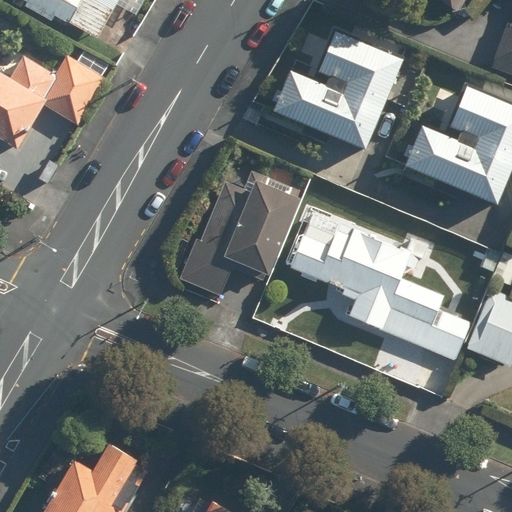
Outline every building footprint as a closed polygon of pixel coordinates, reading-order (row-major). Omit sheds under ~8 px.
[(133,18),(142,0),(17,0),(25,4),(23,7),(51,23),(53,19),(96,43),(116,8),(133,18)] [(433,0),(450,13),(460,0),(433,0)] [(511,24),(511,26),(495,20),(479,66),(511,77),(511,24)] [(366,148),(401,62),(329,33),(311,79),(291,71),(275,111),(366,148)] [(77,127),(105,79),(66,56),(53,78),(22,60),(10,81),(0,74),(0,146),(11,153),(40,105),(77,127)] [(497,204),(511,166),(511,109),(462,90),(444,134),(422,125),(405,168),(497,204)] [(301,193),(250,171),(241,190),(221,182),(178,281),(219,298),(233,267),(263,280),(301,193)] [(312,204),(285,269),(339,292),(338,296),(351,302),(344,319),(453,362),(471,322),(438,307),(441,298),(401,281),(406,270),(412,273),(417,260),(423,262),(430,246),(409,237),(406,244),(312,204)] [(511,354),(511,300),(490,291),(464,349),(506,367),(511,354)] [(454,365),(386,337),(373,369),(441,397),(454,365)] [(41,511),(111,511),(108,510),(134,462),(80,432),(58,471),(52,467),(36,496),(47,502),(41,511)]
